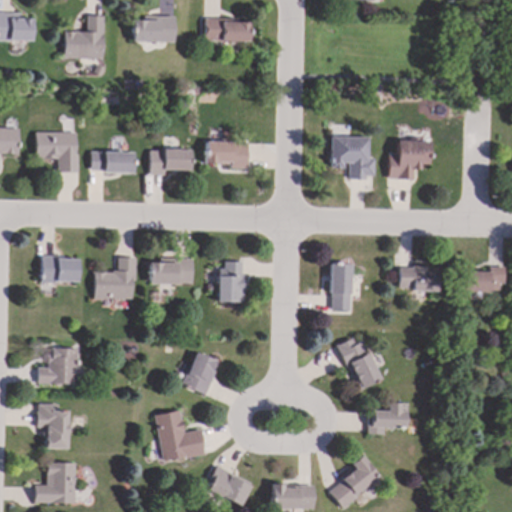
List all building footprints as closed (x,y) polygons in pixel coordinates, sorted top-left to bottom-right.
[(30,19),(18,19),(19,14),(0,13),(0,41),(29,42),(30,19)] [(62,32),(61,59),(100,60),(101,17),(84,17),(84,33),(62,32)] [(142,21),(131,21),(130,43),(172,44),(173,18),(142,17),(142,21)] [(247,42),(247,20),(202,20),(202,41),(247,42)] [(0,155),(16,155),(17,129),(0,128),(0,155)] [(75,173),(75,133),(33,133),(34,160),(55,159),(55,173),(75,173)] [(366,138),(328,137),(327,167),(346,167),(346,179),(371,180),(372,159),(365,159),(366,138)] [(411,180),(411,167),(426,167),(426,141),(394,141),(394,155),(386,155),(385,180),(411,180)] [(245,143),(204,142),(203,164),(228,165),(228,170),(245,170),(245,143)] [(147,151),(147,175),(162,175),(162,171),(188,171),(188,151),(147,151)] [(88,173),(133,174),(134,153),(89,152),(88,173)] [(76,259),(39,258),(39,282),(75,283),(76,259)] [(131,301),(132,259),(115,258),(115,273),(91,272),(91,300),(131,301)] [(147,264),(147,284),(189,285),(190,259),(173,259),(173,262),(157,261),(157,264),(147,264)] [(241,263),(217,262),(216,303),(240,303),(241,263)] [(348,265),(328,264),(327,311),(347,312),(348,265)] [(396,267),(395,290),(434,291),(435,268),(396,267)] [(502,268),(487,267),(486,273),(462,272),(462,292),(497,293),(497,283),(501,283),(502,268)] [(360,341),(352,345),(350,339),(334,346),(355,391),(378,381),(360,341)] [(74,349),(47,349),(46,369),(35,368),(35,384),(74,385),(74,375),(79,375),(79,367),(73,367),(74,349)] [(203,396),(213,371),(210,370),(214,361),(193,353),(179,386),(203,396)] [(402,429),(403,404),(385,404),(384,412),(365,411),(365,435),(380,435),(380,429),(402,429)] [(64,450),(66,411),(56,411),(56,405),(35,405),(34,428),(40,428),(39,438),(43,438),(42,449),(64,450)] [(160,462),(202,455),(198,431),(181,433),(177,411),(152,416),(160,462)] [(352,470),(325,492),(338,508),(376,478),(359,456),(348,465),(352,470)] [(31,504),(72,504),(72,464),(44,463),(44,486),(32,486),(31,504)] [(238,507),(249,485),(214,468),(203,490),(238,507)] [(310,510),(311,487),(269,486),(268,509),(310,510)]
